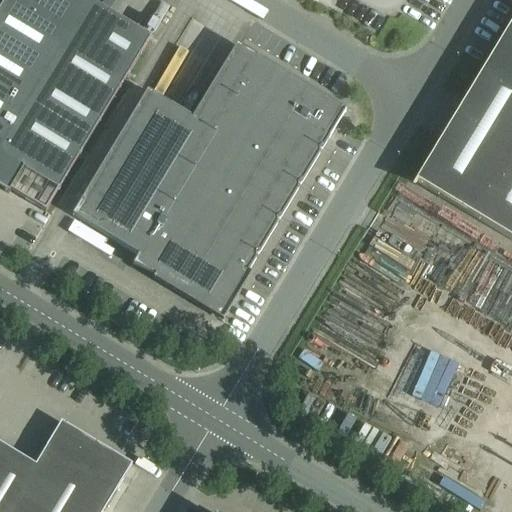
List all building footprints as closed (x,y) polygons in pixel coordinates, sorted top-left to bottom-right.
[(4,0),(0,8),(0,188),(4,191),(3,193),(8,195),(10,192),(41,210),(40,211),(45,214),(150,39),(146,36),(140,32),(139,32),(109,14),(86,0),(4,0)] [(441,140),(415,183),(511,242),(511,21),(463,103),(441,140)] [(345,113),(236,47),(218,76),(242,91),(236,101),(321,153),(345,113)] [(191,121),(146,93),(71,217),(117,245),(137,257),(131,267),(223,314),(321,153),(236,101),(242,91),(218,76),(191,121)] [(74,224),(68,234),(73,237),(109,259),(113,253),(102,247),(105,243),(74,224)] [(61,424),(35,467),(0,445),(0,511),(103,511),(131,467),(61,424)] [(147,429),(141,430),(138,430),(140,444),(142,443),(150,442),(147,429)]
